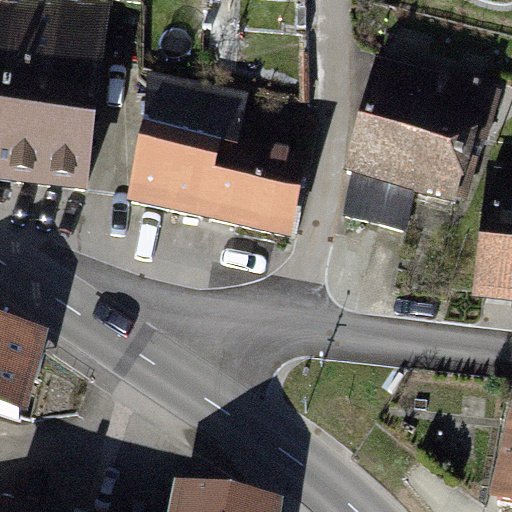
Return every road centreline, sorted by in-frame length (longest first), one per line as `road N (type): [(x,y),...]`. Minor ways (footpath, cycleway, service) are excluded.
road 1 (unclassified): [(511,352),(231,324),(191,328),(145,355)]
road 2 (primary): [(360,511),(145,355)]
road 3 (primary): [(145,355),(0,258)]
